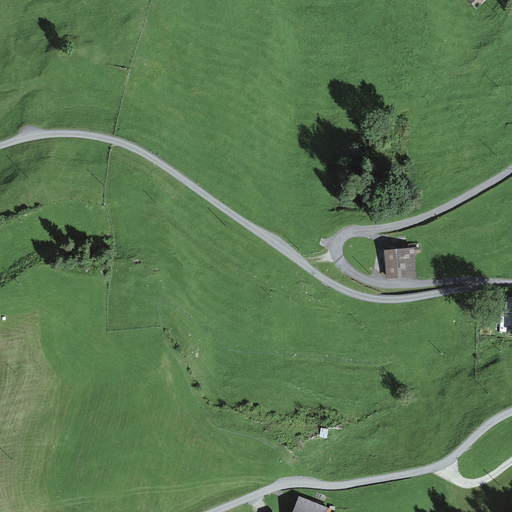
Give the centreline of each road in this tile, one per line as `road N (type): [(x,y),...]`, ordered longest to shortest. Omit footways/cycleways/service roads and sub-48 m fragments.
road 1 (unclassified): [(0,145),(67,133),(131,146),(356,295),(395,299),(511,280)]
road 2 (unclassified): [(213,511),(272,487),(429,470),(511,411)]
